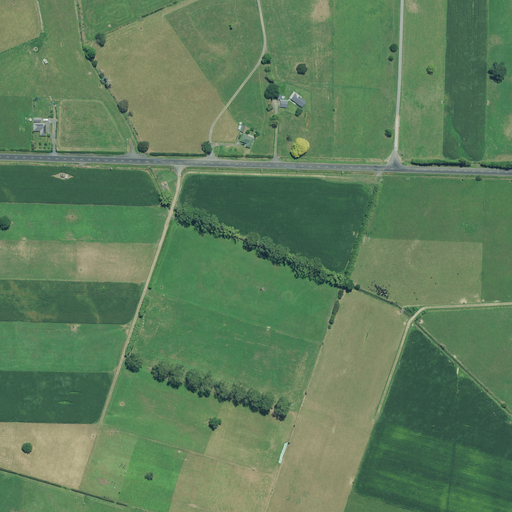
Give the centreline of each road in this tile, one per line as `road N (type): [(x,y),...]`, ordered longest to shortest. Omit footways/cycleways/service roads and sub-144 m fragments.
road 1 (primary): [(0,157),(511,173)]
road 2 (track): [(100,424),(180,162)]
road 3 (track): [(177,187),(189,172),(376,180),(378,169)]
road 4 (track): [(511,303),(423,308),(407,323),(377,417)]
